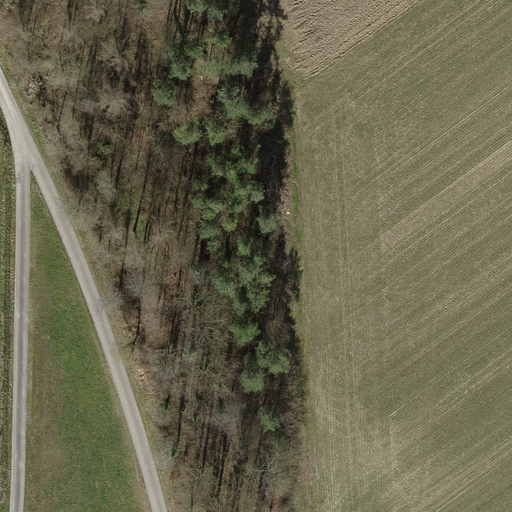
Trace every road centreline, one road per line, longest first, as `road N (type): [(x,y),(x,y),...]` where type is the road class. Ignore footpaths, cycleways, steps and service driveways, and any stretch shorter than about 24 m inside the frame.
road 1 (unclassified): [(21,131),(57,201),(129,399),(159,511)]
road 2 (residential): [(21,131),(18,511)]
